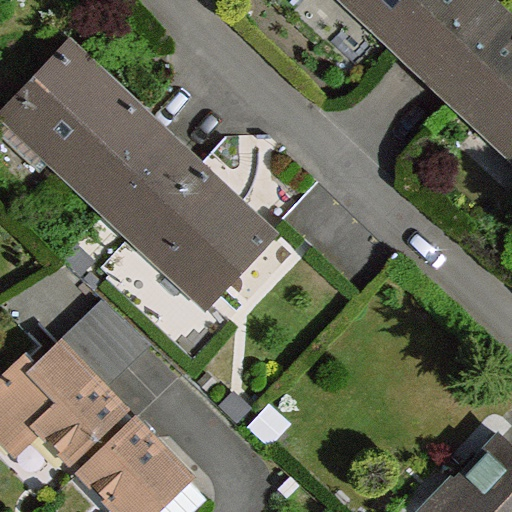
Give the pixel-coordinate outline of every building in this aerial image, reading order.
[(487,0),(370,0),(386,15),(376,26),(398,47),(431,77),(495,7),(487,0)] [(511,22),(495,7),(431,77),(460,105),(484,127),(494,115),(511,131),(511,22)] [(71,46),(16,105),(63,148),(53,159),(107,209),(171,140),(136,107),(71,46)] [(171,140),(107,209),(161,261),(172,249),(217,293),(272,234),(201,168),(171,140)] [(63,346),(107,392),(152,347),(106,302),(63,346)] [(28,359),(0,385),(0,431),(17,450),(42,428),(74,461),(83,452),(114,421),(125,411),(107,392),(63,346),(39,369),(28,359)] [(126,432),(114,421),(83,452),(94,463),(126,432)] [(94,463),(85,471),(124,511),(154,511),(188,479),(190,477),(136,422),(126,432),(94,463)] [(455,481),(425,511),(511,511),(511,445),(504,438),(458,485),(455,481)] [(193,511),(207,499),(188,479),(154,511),(193,511)]
